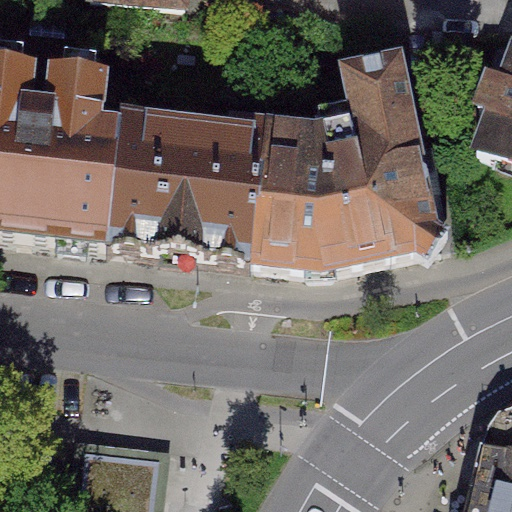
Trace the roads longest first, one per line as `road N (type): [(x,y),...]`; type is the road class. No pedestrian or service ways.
road 1 (residential): [(0,331),(441,369)]
road 2 (secondary): [(317,511),(390,411),(441,369)]
